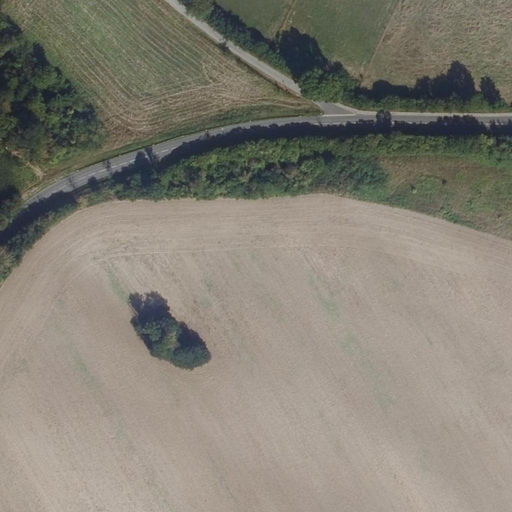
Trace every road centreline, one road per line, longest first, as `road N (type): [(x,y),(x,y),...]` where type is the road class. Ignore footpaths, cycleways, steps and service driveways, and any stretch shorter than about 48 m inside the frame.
road 1 (tertiary): [(0,235),(39,200),(103,171),(212,138),(341,123)]
road 2 (residential): [(171,0),(330,106),(341,123)]
road 3 (tertiary): [(341,123),(511,122)]
